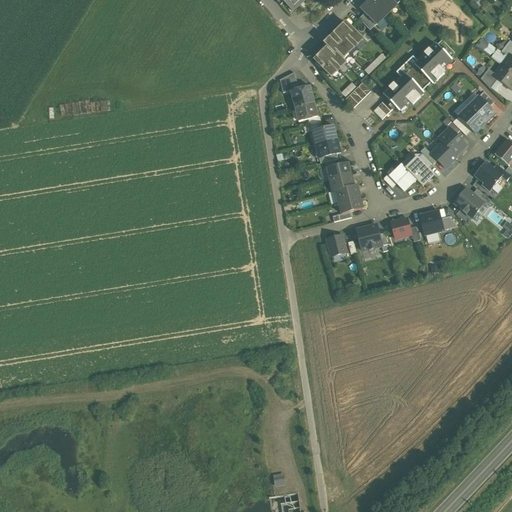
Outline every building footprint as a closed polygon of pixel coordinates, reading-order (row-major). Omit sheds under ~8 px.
[(282,0),(285,2),(294,11),(305,0),(282,0)] [(387,16),(371,0),(361,10),(365,14),(376,26),(387,16)] [(391,0),(371,0),(387,16),(397,6),(396,5),(391,0)] [(376,26),(365,14),(359,20),(370,31),(376,26)] [(340,31),(356,47),(363,40),(347,24),(340,31)] [(333,38),(349,54),(356,47),(340,31),(333,38)] [(329,48),(342,61),(349,54),(333,38),(326,44),(329,48)] [(491,56),(496,48),(481,38),(476,46),(491,56)] [(455,54),(442,41),(437,46),(450,58),(455,54)] [(511,43),(510,42),(502,53),(508,58),(510,55),(511,56),(511,43)] [(436,44),(425,55),(425,56),(418,63),(414,67),(431,83),(433,86),(437,82),(444,74),(442,72),(453,61),(450,58),(437,46),(436,44)] [(322,55),(338,71),(345,64),(342,61),(329,48),(322,55)] [(508,58),(502,53),(495,62),(502,67),(508,58)] [(364,71),(368,75),(386,58),(382,54),(364,71)] [(338,71),(322,55),(315,62),(331,78),(338,71)] [(511,56),(510,55),(508,58),(502,67),(511,74),(511,56)] [(431,83),(414,67),(418,63),(413,57),(396,73),(402,79),(406,75),(422,92),(431,83)] [(481,77),(486,69),(481,66),(476,74),(481,77)] [(511,88),(511,74),(502,67),(495,76),(493,78),(497,81),(510,91),(511,88)] [(495,76),(488,70),(481,80),(490,90),(497,81),(493,78),(495,76)] [(294,74),(280,81),(283,94),(291,92),(299,90),(294,74)] [(402,79),(395,86),(394,85),(383,96),(386,100),(395,108),(400,113),(410,103),(413,105),(420,98),(424,94),(422,92),(406,75),(402,79)] [(345,97),(355,88),(352,84),(341,93),(345,97)] [(371,92),(362,84),(358,88),(367,96),(371,92)] [(299,90),(291,92),(295,109),(315,104),(310,87),(299,90)] [(367,96),(358,88),(354,92),(362,101),(367,96)] [(362,101),(354,92),(350,96),(358,105),(362,101)] [(495,103),(484,93),(478,98),(489,109),(495,103)] [(358,105),(350,96),(345,100),(354,109),(358,105)] [(489,109),(478,98),(468,108),(485,125),(495,115),(489,109)] [(395,108),(386,100),(382,104),(390,112),(395,108)] [(315,104),(295,109),(299,123),(308,120),(318,118),(315,104)] [(390,112),(382,104),(378,108),(386,117),(390,112)] [(386,117),(378,108),(374,112),(382,121),(386,117)] [(485,125),(468,108),(458,118),(459,118),(471,131),(475,135),(485,125)] [(318,118),(308,120),(310,126),(321,124),(320,118),(318,118)] [(471,131),(459,118),(453,124),(466,137),(471,131)] [(460,132),(447,119),(443,123),(449,130),(455,136),(460,132)] [(312,132),(323,129),(321,124),(310,126),(304,128),(305,134),(312,132)] [(337,140),(333,127),(323,129),(312,132),(316,146),(337,140)] [(455,136),(449,130),(438,140),(443,144),(454,157),(460,151),(461,152),(466,147),(455,136)] [(337,140),(316,146),(318,153),(316,153),(315,155),(316,158),(318,160),(319,159),(337,155),(341,154),(337,140)] [(511,162),(511,144),(507,140),(495,156),(509,167),(511,162)] [(443,144),(431,156),(438,162),(445,170),(456,159),(454,157),(443,144)] [(438,162),(431,156),(425,149),(421,153),(423,156),(432,165),(433,166),(438,162)] [(338,160),(337,155),(319,159),(321,165),(327,163),(335,161),(338,160)] [(412,159),(415,162),(418,159),(428,169),(432,165),(423,156),(415,155),(412,159)] [(415,162),(406,170),(416,180),(423,187),(434,176),(428,169),(418,159),(415,162)] [(329,169),(327,169),(330,181),(351,176),(348,164),(336,167),(329,169)] [(493,170),(485,164),(475,176),(484,184),(482,187),(489,193),(491,189),(492,190),(502,178),(502,177),(493,170)] [(511,177),(497,165),(493,170),(502,177),(502,178),(507,182),(511,177)] [(402,166),(390,178),(396,184),(404,192),(416,180),(406,170),(402,166)] [(351,176),(330,181),(333,193),(336,192),(354,187),(351,176)] [(390,178),(388,176),(384,180),(392,189),(396,184),(390,178)] [(357,186),(354,187),(336,192),(339,203),(360,198),(357,186)] [(472,219),(484,205),(473,196),(466,190),(455,205),(461,210),(460,210),(466,215),(467,214),(472,219)] [(477,191),(473,196),(484,205),(487,207),(491,202),(477,191)] [(360,198),(339,203),(342,215),(350,213),(363,210),(360,198)] [(439,212),(420,217),(425,236),(444,231),(441,220),(439,212)] [(342,215),(333,217),(334,223),(352,219),(350,213),(342,215)] [(449,218),(441,220),(444,231),(458,228),(449,218)] [(408,220),(391,224),(395,240),(412,235),(410,229),(408,220)] [(511,225),(506,221),(502,227),(506,230),(503,234),(508,239),(511,233),(511,225)] [(377,226),(357,231),(362,252),(370,250),(370,254),(376,253),(375,249),(382,247),(379,236),(377,226)] [(416,228),(410,229),(412,235),(414,243),(420,241),(416,228)] [(389,252),(385,234),(379,236),(382,247),(383,253),(389,252)] [(342,237),(327,241),(331,258),(347,254),(342,237)] [(357,254),(354,242),(348,243),(351,255),(357,254)] [(283,476),(274,478),(276,486),(285,485),(283,476)]
